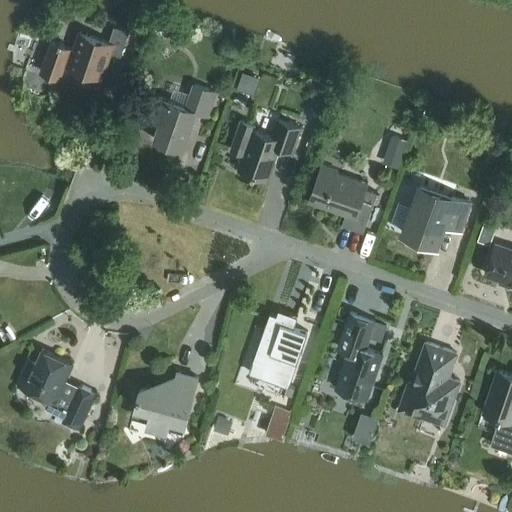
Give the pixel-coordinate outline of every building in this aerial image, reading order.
[(60,79),(65,65),(102,78),(111,53),(121,56),(130,32),(114,26),(109,41),(79,31),(73,49),(52,41),(41,72),(60,79)] [(161,123),(155,139),(182,149),(195,111),(207,115),(216,91),(195,84),(187,107),(158,97),(150,120),(161,123)] [(316,123),(322,107),(310,103),(305,119),(316,123)] [(273,136),(254,130),(256,124),(241,118),(230,150),(243,155),(238,169),(268,179),(279,147),(293,152),(301,127),(279,119),(273,136)] [(365,230),(378,192),(366,188),(368,183),(337,172),(338,170),(322,164),(309,201),(355,217),(352,225),(365,230)] [(461,229),(471,202),(453,196),(451,201),(418,190),(403,233),(437,245),(445,223),(461,229)] [(489,242),(495,227),(484,223),(479,239),(489,242)] [(511,248),(495,243),(485,273),(509,282),(508,285),(511,285),(511,248)] [(280,308),(278,314),(271,312),(253,360),(264,370),(262,376),(289,385),(308,331),(295,326),(299,315),(280,308)] [(367,399),(383,353),(366,347),(376,321),(351,312),(340,344),(351,348),(337,388),(367,399)] [(445,423),(460,381),(449,377),(457,353),(426,342),(412,383),(409,382),(399,410),(425,419),(425,416),(445,423)] [(74,363),(43,348),(37,361),(30,358),(18,384),(50,399),(46,409),(65,417),(63,420),(80,428),(97,392),(67,378),(74,363)] [(483,412),(499,417),(490,444),(511,451),(511,374),(498,369),(483,412)] [(186,426),(198,377),(178,371),(174,384),(170,383),(163,385),(161,392),(141,387),(135,408),(151,412),(147,427),(167,432),(170,421),(186,426)]
